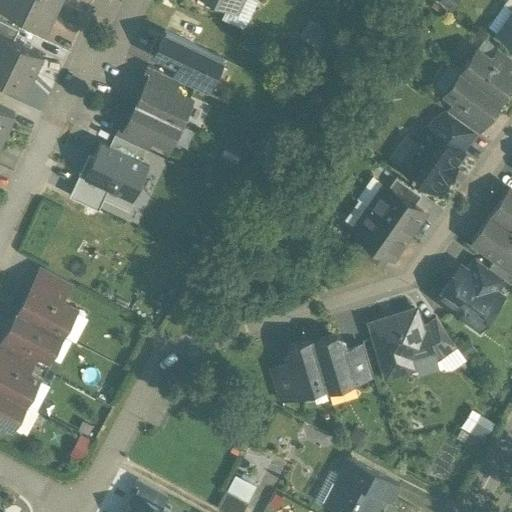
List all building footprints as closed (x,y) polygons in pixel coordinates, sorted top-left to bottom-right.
[(55,8),(37,0),(0,0),(0,5),(46,27),(55,8)] [(58,0),(37,0),(55,8),(58,0)] [(511,9),(496,32),(511,42),(511,9)] [(203,23),(174,10),(165,30),(193,43),(203,23)] [(18,27),(0,18),(0,31),(13,38),(18,27)] [(165,30),(164,29),(153,53),(178,65),(206,78),(204,82),(208,84),(222,57),(165,30)] [(13,38),(0,31),(0,55),(33,71),(42,52),(13,38)] [(511,57),(496,47),(489,58),(511,74),(511,57)] [(511,74),(489,58),(476,48),(460,70),(500,98),(511,80),(511,74)] [(33,71),(0,55),(0,78),(24,90),(33,71)] [(173,76),(148,64),(142,76),(147,78),(147,77),(173,89),(178,78),(173,76)] [(206,78),(178,65),(173,76),(178,78),(205,91),(208,84),(204,82),(206,78)] [(500,98),(460,70),(445,91),(454,98),(482,119),(484,120),(500,98)] [(173,89),(147,77),(147,78),(136,100),(179,120),(190,97),(173,89)] [(482,119),(454,98),(446,109),(475,129),(482,119)] [(179,120),(136,100),(126,123),(125,124),(151,136),(168,144),(179,120)] [(0,105),(0,128),(5,131),(14,112),(0,105)] [(475,129),(446,109),(439,119),(436,116),(428,128),(460,151),(475,129)] [(151,136),(125,124),(126,123),(121,120),(115,133),(146,147),(151,136)] [(428,128),(426,127),(399,164),(435,189),(444,176),(446,178),(455,166),(452,164),(461,152),(460,151),(428,128)] [(146,147),(115,133),(110,144),(140,159),(146,147)] [(101,140),(84,175),(83,176),(108,188),(105,193),(128,204),(148,162),(140,159),(110,144),(101,140)] [(83,176),(84,175),(79,173),(69,195),(98,209),(105,193),(108,188),(83,176)] [(420,194),(395,176),(388,186),(413,204),(420,194)] [(388,186),(385,184),(369,206),(407,233),(423,211),(413,204),(388,186)] [(511,189),(509,187),(490,213),(511,228),(511,189)] [(407,233),(369,206),(353,228),(366,237),(388,253),(391,255),(407,233)] [(511,228),(490,213),(471,239),(494,256),(511,268),(511,228)] [(388,253),(366,237),(358,248),(380,263),(388,253)] [(511,278),(511,268),(494,256),(487,266),(504,277),(510,282),(511,278)] [(487,266),(475,257),(466,269),(495,289),(504,277),(487,266)] [(466,269),(460,264),(459,266),(461,268),(452,280),(449,278),(436,296),(478,326),(501,294),(495,289),(466,269)] [(70,282),(43,267),(32,288),(59,302),(70,282)] [(32,288),(30,287),(18,310),(60,333),(73,310),(59,302),(32,288)] [(414,307),(368,321),(384,370),(389,373),(409,367),(412,362),(410,356),(434,348),(430,330),(424,332),(422,325),(418,312),(414,307)] [(60,333),(18,310),(5,334),(7,335),(7,334),(37,350),(37,351),(48,356),(60,333)] [(456,345),(435,315),(422,325),(424,332),(430,330),(434,348),(437,358),(456,345)] [(37,350),(7,334),(7,335),(1,345),(32,361),(37,350)] [(341,338),(334,335),(314,341),(313,341),(325,382),(326,386),(352,378),(353,378),(344,348),(341,338)] [(476,349),(467,337),(456,345),(466,358),(476,349)] [(313,338),(290,345),(287,351),(290,361),(299,390),(300,390),(325,382),(313,341),(314,341),(313,338)] [(363,343),(344,348),(353,378),(352,378),(353,380),(372,374),(363,343)] [(32,361),(1,345),(0,347),(0,357),(26,372),(32,361)] [(0,357),(0,388),(24,401),(37,377),(26,372),(0,357)] [(290,361),(271,367),(281,398),(300,392),(300,390),(299,390),(290,361)] [(24,401),(0,388),(0,418),(5,421),(12,424),(24,401)] [(36,407),(24,401),(12,424),(21,429),(25,428),(36,407)] [(494,421),(479,412),(469,430),(484,438),(494,421)] [(361,447),(369,434),(354,425),(346,439),(361,447)] [(399,481),(347,455),(338,473),(345,477),(330,506),(340,511),(373,511),(382,495),(389,499),(399,481)] [(224,489),(247,501),(256,484),(233,473),(224,489)] [(167,493),(137,477),(131,489),(134,491),(134,490),(161,504),(167,493)] [(161,504),(134,490),(134,491),(131,489),(118,511),(168,511),(170,509),(161,504)] [(216,506),(227,511),(241,511),(247,501),(224,489),(216,506)]
